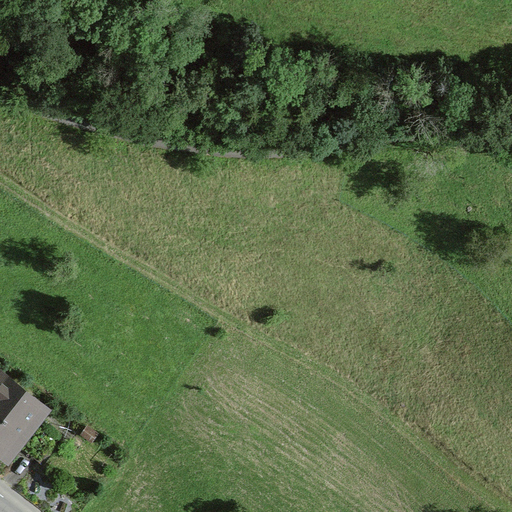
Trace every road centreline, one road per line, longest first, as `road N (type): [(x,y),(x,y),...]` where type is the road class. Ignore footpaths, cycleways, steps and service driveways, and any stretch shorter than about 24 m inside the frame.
road 1 (track): [(0,176),(330,371),(511,511)]
road 2 (track): [(0,100),(210,150),(511,148)]
